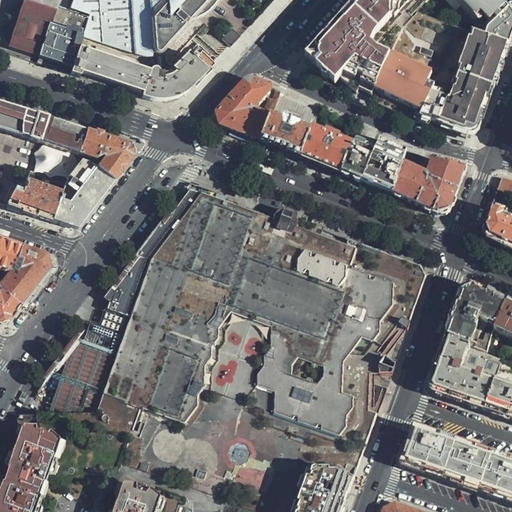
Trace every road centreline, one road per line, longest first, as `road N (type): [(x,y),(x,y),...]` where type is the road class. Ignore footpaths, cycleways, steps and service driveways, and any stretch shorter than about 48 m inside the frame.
road 1 (primary): [(455,252),(173,137)]
road 2 (unknown): [(331,482),(93,384)]
road 3 (residential): [(487,160),(352,114),(253,58)]
road 4 (unknown): [(297,218),(266,216),(256,250),(236,277),(145,260),(123,317)]
road 5 (unknown): [(361,402),(123,317)]
road 6 (primary): [(173,137),(0,79)]
road 7 (unknown): [(297,218),(278,252),(299,271),(326,272),(381,247)]
road 8 (residential): [(404,397),(455,252)]
road 9 (residential): [(173,137),(83,257)]
road 10 (unknown): [(393,317),(265,278)]
road 11 (unknown): [(177,511),(65,466)]
